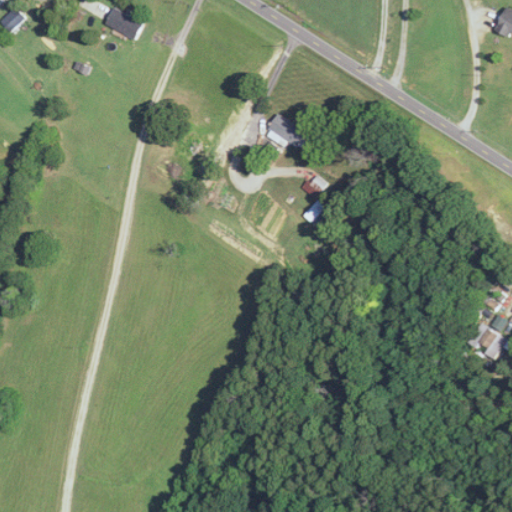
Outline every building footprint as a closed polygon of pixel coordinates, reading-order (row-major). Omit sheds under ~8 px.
[(494,28),(511,36),(511,10),(503,6),(494,28)] [(0,22),(8,32),(24,18),(14,7),(0,18),(0,22)] [(103,24),(134,38),(141,21),(110,7),(103,24)] [(294,147),(305,131),(277,112),(267,128),(294,147)] [(308,184),(318,192),(326,183),(316,174),(308,184)] [(507,319),(497,314),(491,325),(501,330),(507,319)] [(507,339),(482,324),(470,344),(495,359),(507,339)]
